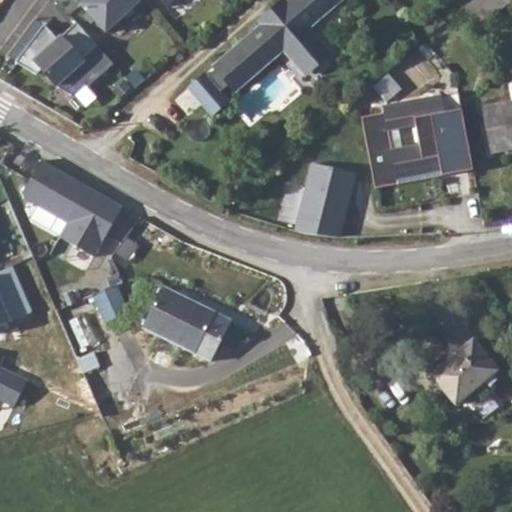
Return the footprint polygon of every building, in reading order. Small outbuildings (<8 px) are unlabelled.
[(87,0),(81,6),(108,35),(144,3),(140,0),(87,0)] [(178,0),(161,0),(168,8),(178,0)] [(230,100),(221,90),(232,81),(238,89),(284,52),(306,78),(328,62),(304,35),(345,0),(294,0),(284,9),(279,4),(261,19),(264,24),(208,75),(205,71),(187,86),(210,116),(230,100)] [(505,0),(473,0),(463,10),(479,29),(508,4),(505,0)] [(115,66),(78,26),(61,41),(46,27),(21,62),(41,75),(47,70),(64,88),(77,94),(88,86),(92,90),(115,66)] [(380,102),(357,107),(375,192),(397,187),(396,183),(439,174),(441,178),(472,172),(454,82),(379,96),(380,102)] [(511,103),(480,110),(487,156),(511,151),(511,103)] [(89,186),(42,159),(24,190),(26,197),(70,221),(71,218),(72,218),(89,186)] [(354,175),(310,169),(299,232),(345,240),(354,175)] [(96,253),(123,205),(89,186),(72,218),(71,218),(70,221),(62,235),(96,253)] [(119,284),(95,294),(107,321),(131,311),(119,284)] [(162,284),(141,322),(207,358),(228,318),(162,284)] [(0,332),(12,327),(0,301),(0,332)] [(472,334),(428,370),(455,401),(498,365),(472,334)] [(0,372),(0,401),(10,406),(20,382),(0,372)]
